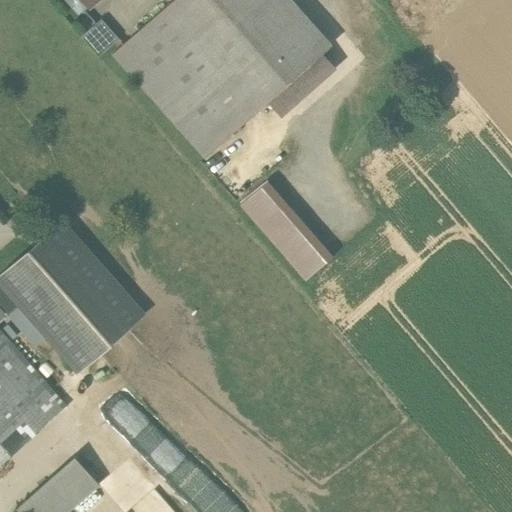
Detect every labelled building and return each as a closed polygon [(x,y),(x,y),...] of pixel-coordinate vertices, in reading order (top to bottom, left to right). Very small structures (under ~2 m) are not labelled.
[(173,0),(112,54),(205,159),(270,101),(281,113),(334,66),(323,54),(334,44),(294,0),(173,0)] [(86,34),(103,54),(124,38),(107,17),(86,34)] [(334,255),(270,181),(243,204),(307,278),(334,255)] [(0,277),(0,282),(77,372),(143,315),(63,223),(0,277)] [(0,464),(66,407),(0,330),(0,464)] [(27,511),(73,511),(107,481),(82,454),(24,508),(27,511)]
